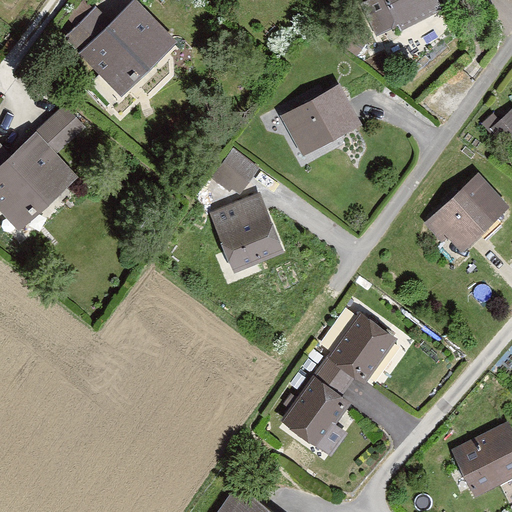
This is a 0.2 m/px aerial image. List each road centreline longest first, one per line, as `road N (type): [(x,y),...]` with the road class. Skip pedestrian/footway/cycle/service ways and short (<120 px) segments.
road 1 (residential): [(511,43),(337,281)]
road 2 (residential): [(375,511),(375,489),(414,436),(511,328)]
